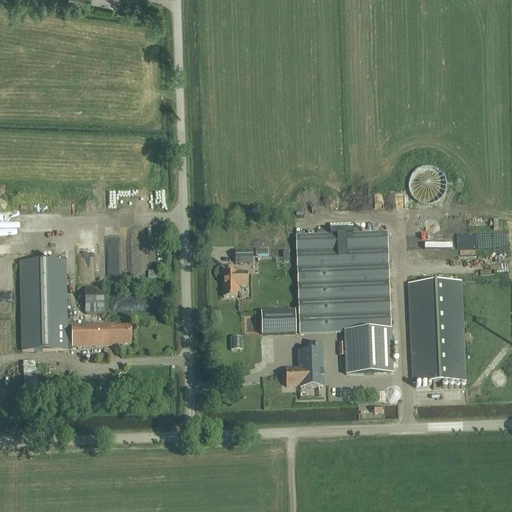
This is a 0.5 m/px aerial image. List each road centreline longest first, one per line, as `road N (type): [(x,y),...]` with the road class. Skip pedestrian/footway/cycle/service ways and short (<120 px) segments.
road 1 (unclassified): [(190,435),(176,0)]
road 2 (unclassified): [(190,435),(511,422)]
road 3 (unclassified): [(0,441),(190,435)]
